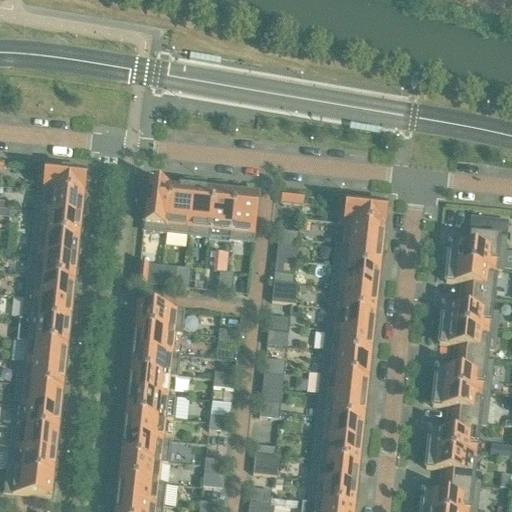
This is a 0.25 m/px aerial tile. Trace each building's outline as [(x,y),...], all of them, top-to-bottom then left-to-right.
[(38,171),(36,193),(83,198),(85,176),(38,171)] [(143,233),(165,236),(170,189),(148,186),(143,233)] [(165,236),(186,238),(192,191),(170,189),(165,236)] [(186,238),(208,240),(213,193),(192,191),(186,238)] [(36,193),(33,215),(80,220),(83,198),(36,193)] [(213,193),(208,240),(208,244),(230,246),(230,243),(235,196),(213,193)] [(258,198),(235,196),(230,243),(253,245),(258,198)] [(301,207),(302,199),(282,197),(282,205),(301,207)] [(339,203),(337,225),(384,231),(386,208),(339,203)] [(33,215),(31,236),(78,241),(80,220),(33,215)] [(449,247),(447,267),(502,272),(507,224),(471,220),(470,236),(468,249),(449,247)] [(334,246),(334,247),(381,252),(384,231),(337,225),(336,227),(343,227),(341,247),(334,246)] [(278,233),(278,241),(298,243),(299,236),(278,233)] [(31,236),(29,258),(76,263),(78,241),(31,236)] [(298,243),(278,241),(277,248),(297,250),(298,243)] [(334,247),(332,269),(379,273),(381,252),(334,247)] [(214,270),(228,271),(229,253),(215,252),(214,270)] [(29,258),(27,279),(74,284),(76,263),(29,258)] [(139,267),(137,287),(145,288),(148,268),(139,267)] [(464,287),(463,300),(492,303),(495,272),(502,273),(502,272),(447,267),(445,285),(464,287)] [(332,269),(330,290),(377,295),(379,273),(332,269)] [(174,291),(181,291),(183,271),(176,270),(174,291)] [(183,271),(181,291),(188,292),(191,272),(183,271)] [(217,295),(224,296),(226,276),(219,275),(217,295)] [(226,276),(224,296),(231,297),(233,276),(226,276)] [(274,277),(273,284),(293,286),(294,279),(274,277)] [(27,279),(24,301),(71,306),(74,284),(27,279)] [(293,286),(273,284),(272,291),(292,293),(293,286)] [(330,290),(327,311),(374,316),(377,295),(330,290)] [(443,309),(441,328),(495,335),(497,315),(490,314),(492,303),(463,300),(462,311),(443,309)] [(19,321),(19,322),(69,327),(71,306),(24,301),(22,321),(19,321)] [(137,308),(134,331),(181,336),(184,313),(137,308)] [(327,311),(325,333),(372,338),(374,316),(327,311)] [(269,319),(268,327),(289,329),(289,321),(269,319)] [(19,322),(17,343),(67,348),(69,327),(19,322)] [(289,329),(268,327),(268,334),(288,336),(289,329)] [(458,349),(456,361),(492,366),(492,364),(485,363),(486,352),(493,353),(495,335),(441,328),(439,347),(458,349)] [(134,331),(132,353),(179,358),(179,357),(172,356),(174,336),(181,337),(181,336),(134,331)] [(219,333),(218,340),(238,342),(239,335),(219,333)] [(325,333),(323,354),(370,359),(372,338),(325,333)] [(238,342),(218,340),(217,347),(237,350),(238,342)] [(17,364),(17,365),(64,370),(67,348),(17,343),(16,344),(26,345),(24,365),(17,364)] [(132,353),(130,374),(177,379),(179,358),(132,353)] [(323,354),(320,376),(367,381),(370,359),(323,354)] [(436,371),(434,391),(489,396),(492,366),(456,361),(455,373),(436,371)] [(265,362),(264,370),(284,372),(285,365),(265,362)] [(17,365),(15,387),(62,392),(64,370),(17,365)] [(284,372),(264,370),(263,377),(283,379),(284,372)] [(130,374),(127,395),(167,400),(170,379),(177,380),(177,379),(130,374)] [(214,376),(213,383),(233,385),(234,378),(214,376)] [(320,376),(318,398),(365,403),(367,381),(320,376)] [(233,385),(213,383),(212,390),(233,392),(233,385)] [(15,387),(13,408),(60,413),(62,392),(15,387)] [(451,411),(449,424),(485,428),(489,396),(434,391),(432,409),(451,411)] [(127,395),(125,417),(172,422),(175,401),(167,400),(127,395)] [(318,398),(316,419),(363,424),(365,403),(318,398)] [(260,406),(259,413),(279,415),(280,408),(260,406)] [(13,408),(10,430),(57,435),(60,413),(13,408)] [(279,415),(259,413),(258,420),(279,422),(279,415)] [(125,417),(123,439),(163,443),(165,422),(172,423),(172,422),(125,417)] [(209,419),(209,426),(229,428),(230,421),(209,419)] [(316,419),(313,441),(360,446),(363,424),(316,419)] [(429,433),(427,453),(475,458),(478,427),(485,428),(449,424),(448,435),(429,433)] [(229,428),(209,426),(208,433),(228,435),(229,428)] [(10,430),(8,451),(55,456),(57,435),(10,430)] [(504,430),(503,437),(511,438),(511,431),(504,430)] [(123,439),(120,460),(167,465),(170,444),(163,443),(123,439)] [(313,441),(311,462),(358,467),(360,446),(313,441)] [(255,449),(254,456),(275,458),(275,451),(255,449)] [(8,451),(6,473),(53,478),(55,456),(8,451)] [(444,473),(443,486),(479,490),(479,488),(472,487),(475,458),(427,453),(425,471),(444,473)] [(278,459),(275,458),(254,456),(252,477),(272,480),(276,480),(278,459)] [(120,460),(118,482),(165,487),(158,486),(160,466),(167,467),(167,465),(120,460)] [(205,462),(204,469),(224,471),(225,464),(205,462)] [(311,462),(309,484),(355,488),(358,467),(311,462)] [(224,471),(204,469),(203,477),(223,479),(224,471)] [(53,478),(6,473),(3,496),(50,500),(53,478)] [(118,482),(116,503),(163,508),(165,487),(118,482)] [(309,484),(307,505),(353,510),(355,488),(309,484)] [(423,495),(420,511),(476,511),(479,490),(443,486),(441,497),(423,495)] [(251,492),(250,499),(270,501),(271,494),(251,492)] [(270,501),(250,499),(249,506),(269,509),(270,501)] [(116,503),(114,511),(162,511),(163,508),(116,503)]
